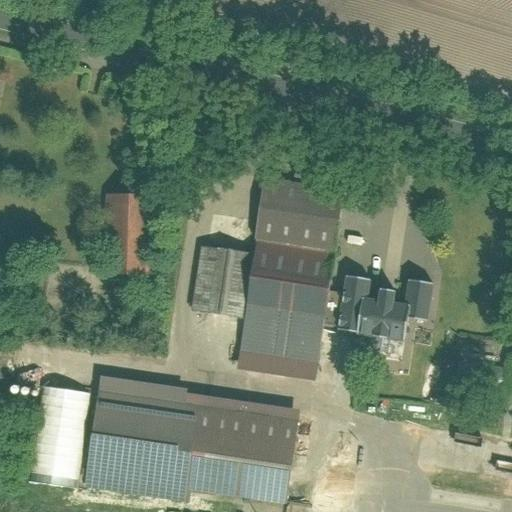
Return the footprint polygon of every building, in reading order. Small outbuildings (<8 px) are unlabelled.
[(317,360),(323,316),(327,287),(341,185),(261,175),(251,252),(201,245),(192,310),(241,317),(236,350),(317,360)] [(155,192),(97,191),(97,276),(155,276),(155,192)] [(340,289),(327,287),(323,316),(352,320),(351,331),(406,339),(409,319),(426,322),(432,280),(401,276),(399,294),(391,293),(393,284),(374,281),(373,292),(365,291),(367,275),(342,271),(340,289)] [(498,378),(504,378),(505,364),(461,361),(460,386),(497,389),(498,378)] [(185,382),(98,371),(82,490),(188,505),(190,491),(286,504),(300,408),(183,392),(185,382)] [(76,488),(90,392),(45,386),(31,481),(76,488)]
